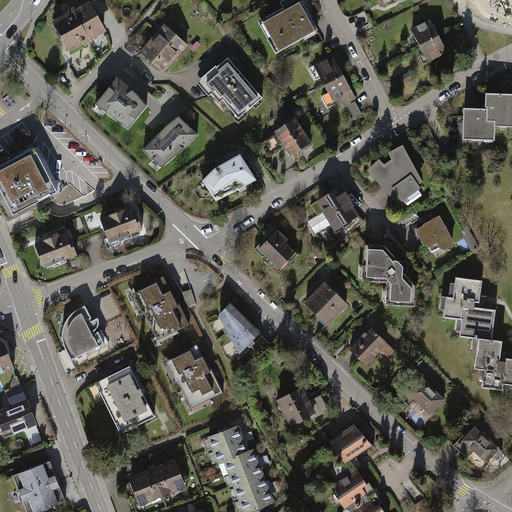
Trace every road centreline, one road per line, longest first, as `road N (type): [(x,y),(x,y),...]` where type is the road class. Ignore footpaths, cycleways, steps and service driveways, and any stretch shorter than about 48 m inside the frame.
road 1 (residential): [(198,238),(479,499)]
road 2 (residential): [(0,47),(198,238)]
road 3 (residential): [(393,122),(198,238)]
road 4 (secondary): [(23,302),(99,511)]
road 5 (residential): [(23,302),(198,238)]
road 6 (residential): [(327,0),(393,122)]
road 7 (residential): [(511,52),(393,122)]
